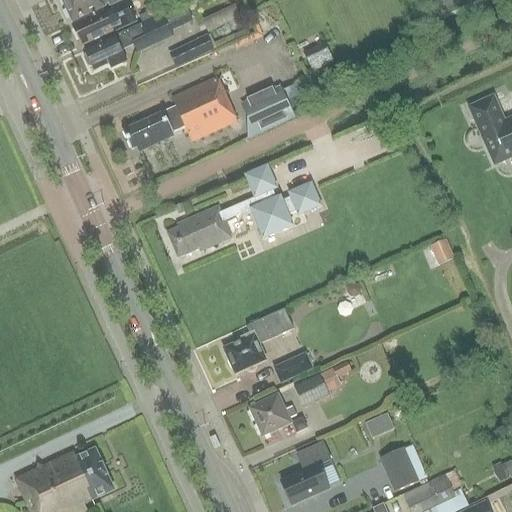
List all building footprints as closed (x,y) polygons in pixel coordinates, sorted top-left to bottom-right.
[(113,7),(127,0),(63,0),(74,21),(104,7),(104,6),(111,3),(113,7)] [(443,0),(447,8),(466,0),(443,0)] [(84,48),(132,25),(137,22),(127,1),(112,8),(114,11),(105,15),(104,12),(73,26),(84,48)] [(240,6),(211,19),(216,31),(245,18),(240,6)] [(152,20),(148,13),(140,17),(143,24),(152,20)] [(136,48),(172,31),(172,30),(164,14),(152,20),(143,24),(116,37),(115,37),(86,51),(88,57),(85,58),(90,69),(94,68),(95,71),(110,64),(112,68),(127,61),(121,49),(134,43),(136,48)] [(195,60),(215,51),(207,36),(188,45),(195,60)] [(329,53),(308,63),(313,74),(334,64),(329,53)] [(193,143),(237,123),(218,78),(173,99),(177,108),(164,114),(163,113),(123,132),(132,151),(139,147),(141,152),(175,137),(173,134),(186,128),(193,143)] [(282,85),(241,103),(253,131),(293,113),(282,85)] [(511,120),(504,124),(493,99),(471,109),(487,143),(485,144),(493,163),(495,162),(496,164),(511,156),(511,120)] [(232,239),(225,222),(252,210),(264,238),(266,239),(292,228),(293,225),(289,216),(298,212),(299,214),(301,215),(320,207),(321,205),(313,186),(310,185),(292,193),(291,195),(292,197),(283,201),(282,199),(280,199),(278,199),(274,190),(276,189),(277,187),(269,169),(266,168),(248,176),(247,178),(256,198),(222,213),(219,208),(177,226),(179,229),(168,233),(179,259),(200,250),(201,253),(232,239)] [(177,207),(180,215),(186,213),(182,205),(177,207)] [(455,259),(447,240),(432,247),(440,265),(455,259)] [(348,288),(348,293),(351,297),(356,298),(360,294),(361,289),(357,285),(352,285),(348,288)] [(285,310),(271,317),(247,327),(250,335),(239,340),(241,343),(226,350),(230,360),(230,363),(232,369),(235,370),(236,374),(265,360),(259,346),(295,330),(285,310)] [(314,369),(307,353),(273,368),(281,385),(314,369)] [(347,361),(333,368),(336,376),(351,369),(347,361)] [(336,376),(333,368),(320,375),(325,386),(338,379),(336,376)] [(304,409),(329,397),(320,376),(295,387),(304,409)] [(293,407),(286,410),(279,395),(250,409),(263,438),(293,424),(291,419),(298,416),(293,407)] [(388,415),(366,425),(373,440),(395,430),(388,415)] [(331,491),(320,467),(332,462),(325,445),(298,456),(305,472),(282,482),(293,507),(331,491)] [(412,446),(404,450),(418,482),(426,479),(412,446)] [(418,482),(404,450),(382,460),(396,492),(418,482)] [(84,504),(114,490),(97,451),(77,460),(74,454),(17,481),(31,511),(83,511),(87,511),(84,504)] [(509,478),(508,476),(511,474),(511,464),(510,461),(503,465),(502,464),(495,467),(502,482),(509,478)] [(444,479),(406,497),(412,511),(430,511),(455,499),(444,479)]
